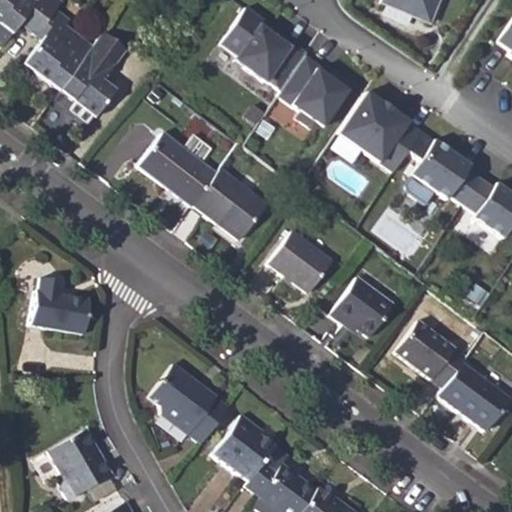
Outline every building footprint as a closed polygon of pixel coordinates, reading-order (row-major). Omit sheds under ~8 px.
[(0,0),(0,43),(13,25),(32,0),(0,0)] [(32,0),(13,25),(36,42),(22,61),(57,87),(90,42),(66,25),(69,22),(56,13),(62,6),(54,0),(32,0)] [(379,0),(378,4),(427,24),(436,0),(379,0)] [(278,94),(301,57),(305,51),(262,24),(264,20),(242,6),(217,47),(233,57),(228,64),(278,94)] [(511,13),(494,39),(507,48),(505,52),(511,56),(511,13)] [(90,112),(94,115),(115,86),(102,77),(115,61),(125,46),(100,28),(90,42),(57,87),(71,98),(64,108),(83,122),(90,112)] [(277,97),(323,128),(349,89),(301,57),(278,94),(277,97)] [(334,137),(390,173),(417,129),(361,93),(334,137)] [(189,197),(213,165),(156,124),(132,157),(188,198),(189,197)] [(467,161),(437,141),(413,176),(442,197),(445,193),(458,202),(477,175),(464,166),(467,161)] [(213,165),(189,197),(236,230),(262,195),(216,161),(213,165)] [(490,184),(477,175),(458,202),(471,211),(469,215),(498,236),(511,215),(511,192),(493,180),(490,184)] [(267,255),(307,285),(330,252),(290,223),(267,255)] [(344,313),(367,329),(390,296),(355,269),(328,307),(341,317),(344,313)] [(34,330),(89,337),(93,302),(62,298),(64,284),(43,281),(42,295),(38,294),(34,330)] [(393,341),(442,377),(461,351),(466,345),(418,310),(393,341)] [(437,384),(484,421),(510,388),(461,351),(442,377),(437,384)] [(178,429),(201,449),(230,411),(174,368),(150,401),(160,408),(162,418),(175,429),(178,429)] [(216,454),(250,481),(270,455),(275,450),(252,433),(255,429),(242,420),(216,454)] [(56,479),(69,502),(112,478),(87,432),(49,452),(61,476),(56,479)] [(303,511),(321,489),(286,462),(284,466),(270,455),(250,481),(248,485),(263,496),(257,506),(265,511),(303,511)] [(303,511),(359,511),(347,502),(346,504),(322,487),(321,489),(303,511)]
